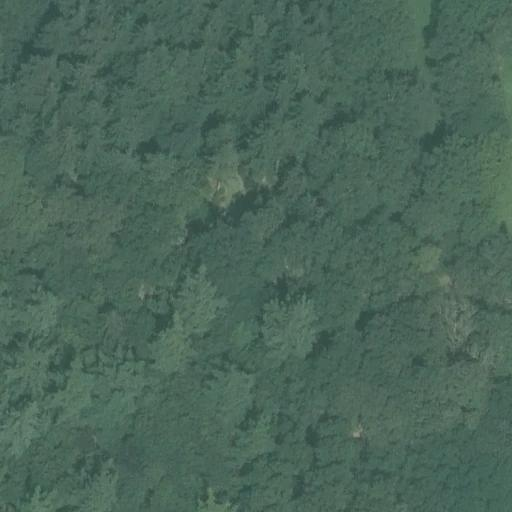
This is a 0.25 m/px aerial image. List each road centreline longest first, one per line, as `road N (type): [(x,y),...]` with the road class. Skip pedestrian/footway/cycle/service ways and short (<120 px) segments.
road 1 (track): [(273,511),(346,285),(348,0)]
road 2 (unclassified): [(511,324),(0,215)]
